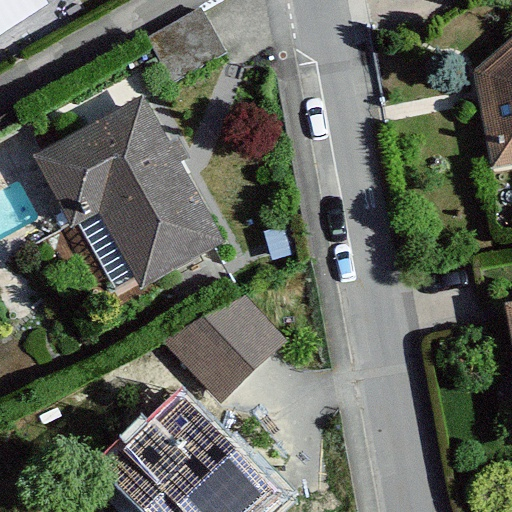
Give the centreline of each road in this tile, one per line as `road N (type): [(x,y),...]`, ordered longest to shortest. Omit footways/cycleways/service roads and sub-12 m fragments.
road 1 (residential): [(417,511),(316,0)]
road 2 (residential): [(168,0),(0,95)]
